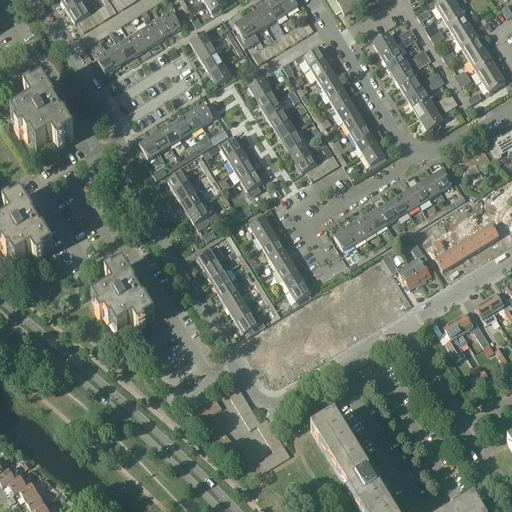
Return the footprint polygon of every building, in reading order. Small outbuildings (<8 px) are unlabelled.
[(78,0),(70,0),(61,6),(68,16),(83,7),(78,0)] [(123,10),(117,0),(111,4),(117,14),(123,10)] [(117,0),(123,10),(128,7),(124,0),(117,0)] [(225,7),(220,0),(211,0),(204,5),(211,16),(225,7)] [(292,0),(279,0),(278,1),(287,16),(298,9),(297,7),(293,1),(292,0)] [(348,0),(340,0),(335,3),(344,18),(356,11),(348,0)] [(363,0),(348,0),(356,11),(366,4),(363,0)] [(451,0),(447,0),(434,8),(441,20),(457,10),(451,0)] [(278,1),(267,8),(276,23),(287,16),(278,1)] [(108,6),(106,7),(103,9),(109,19),(115,16),(108,6)] [(83,7),(68,16),(74,27),(76,26),(82,23),(88,19),(94,29),(99,25),(92,15),(89,17),(83,7)] [(500,11),(506,21),(511,17),(511,16),(506,7),(500,11)] [(267,8),(256,14),(265,29),(276,23),(267,8)] [(109,19),(103,9),(98,12),(104,22),(109,19)] [(457,10),(441,20),(448,31),(464,21),(457,10)] [(104,22),(98,12),(92,15),(99,25),(104,22)] [(151,20),(147,13),(143,16),(147,23),(151,20)] [(417,19),(420,24),(422,23),(430,18),(427,13),(417,19)] [(256,14),(246,21),(255,36),(265,29),(256,14)] [(177,24),(175,22),(173,18),(171,15),(160,21),(170,37),(181,30),(177,24)] [(88,32),(94,29),(88,19),(82,23),(88,32)] [(246,21),(234,28),(240,36),(236,39),(244,52),(259,43),(255,36),(246,21)] [(464,21),(448,31),(454,42),(471,32),(464,21)] [(169,37),(160,22),(149,28),(158,44),(169,37)] [(82,23),(76,26),(82,36),(88,32),(82,23)] [(307,24),(301,27),(307,38),(313,34),(307,24)] [(301,27),(296,31),(302,41),(307,38),(301,27)] [(149,28),(138,35),(148,50),(158,44),(149,28)] [(434,32),(427,36),(430,41),(441,35),(437,30),(434,32)] [(296,31),(290,34),(297,44),(302,41),(296,31)] [(408,33),(397,39),(401,44),(413,37),(410,31),(408,33)] [(471,32),(454,42),(461,53),(478,43),(471,32)] [(290,34),(285,37),(291,47),(297,44),(290,34)] [(148,50),(138,35),(127,42),(137,57),(148,50)] [(441,35),(430,41),(433,46),(436,45),(444,40),(441,35)] [(203,36),(188,45),(195,57),(210,48),(203,36)] [(285,37),(279,40),(286,51),(291,47),(285,37)] [(388,37),(372,47),(379,58),(395,48),(388,37)] [(413,37),(401,44),(404,50),(415,44),(417,42),(413,37)] [(279,40),(274,44),(280,54),(281,54),(286,51),(279,40)] [(127,42),(117,48),(127,63),(137,57),(127,42)] [(478,43),(461,53),(468,63),(484,53),(478,43)] [(274,44),(269,47),(275,57),(281,54),(280,54),(274,44)] [(269,47),(263,50),(270,61),(275,57),(269,47)] [(117,48),(106,55),(116,70),(127,63),(117,48)] [(217,58),(210,48),(195,57),(202,68),(217,58)] [(395,48),(379,58),(386,69),(402,59),(395,48)] [(104,77),(105,77),(106,79),(111,75),(110,74),(116,70),(106,55),(103,50),(100,52),(99,54),(102,58),(94,62),(104,77)] [(263,50),(252,57),(258,67),(270,61),(263,50)] [(311,52),(294,62),(297,68),(304,63),(310,72),(325,63),(319,52),(313,55),(311,52)] [(443,57),(441,58),(444,63),(454,57),(451,52),(443,57)] [(421,54),(411,61),(414,66),(427,58),(424,53),(421,54)] [(484,53),(468,63),(475,74),(491,64),(484,53)] [(454,57),(444,63),(447,68),(449,67),(457,62),(454,57)] [(217,58),(202,68),(208,79),(227,67),(223,69),(217,58)] [(427,58),(414,66),(417,72),(428,65),(430,64),(427,58)] [(402,59),(386,69),(393,80),(409,70),(402,59)] [(325,63),(310,72),(317,83),(332,73),(325,63)] [(491,64),(475,74),(481,85),(498,75),(491,64)] [(233,78),(227,67),(208,79),(215,89),(233,78)] [(409,70),(393,80),(399,91),(416,81),(409,70)] [(332,73),(317,83),(323,94),(338,84),(332,73)] [(456,79),(454,80),(457,85),(467,79),(464,74),(456,79)] [(435,76),(424,83),(428,88),(440,80),(437,75),(435,76)] [(498,75),(481,85),(488,96),(505,86),(498,75)] [(300,79),(295,81),(299,88),(304,85),(300,79)] [(467,79),(457,85),(460,90),(462,89),(470,84),(467,79)] [(440,80),(428,88),(431,94),(441,87),(444,86),(440,80)] [(263,81),(248,90),(255,102),(270,92),(263,81)] [(416,81),(399,91),(406,101),(422,92),(416,81)] [(338,84),(323,94),(330,104),(345,95),(338,84)] [(25,101),(31,111),(11,124),(16,131),(22,141),(26,139),(37,156),(52,146),(56,152),(67,146),(74,141),(57,115),(56,116),(54,112),(55,111),(43,91),(25,101)] [(270,92),(255,102),(261,112),(277,103),(270,92)] [(422,92),(406,101),(413,112),(429,102),(422,92)] [(345,95),(330,104),(336,115),(351,106),(345,95)] [(470,100),(468,102),(471,107),(481,101),(477,96),(470,100)] [(448,98),(438,104),(441,110),(454,102),(450,97),(448,98)] [(429,102),(413,112),(420,123),(436,113),(429,102)] [(454,102),(441,110),(444,115),(455,109),(457,108),(454,102)] [(277,103),(261,112),(268,123),(283,114),(277,103)] [(203,129),(213,123),(213,122),(211,119),(207,113),(207,112),(208,112),(210,111),(211,110),(208,106),(207,107),(205,108),(204,107),(194,114),(203,129)] [(351,106),(336,115),(343,126),(358,116),(351,106)] [(436,113),(420,123),(426,134),(443,124),(436,113)] [(192,114),(181,121),(191,136),(202,129),(192,114)] [(283,114),(268,123),(275,134),(290,124),(283,114)] [(358,116),(343,126),(349,136),(365,127),(358,116)] [(191,136),(181,121),(171,127),(180,142),(191,136)] [(290,124),(275,134),(281,144),(296,135),(290,124)] [(171,127),(160,134),(170,149),(180,142),(171,127)] [(365,127),(349,136),(356,147),(371,138),(365,127)] [(296,135),(281,144),(288,155),(303,146),(304,145),(306,144),(302,138),(303,137),(301,132),(296,135)] [(160,134),(149,140),(159,156),(170,149),(160,134)] [(218,139),(220,143),(227,139),(225,135),(218,139)] [(511,145),(507,137),(508,137),(506,135),(491,144),(493,147),(487,151),(495,163),(507,156),(508,158),(511,155),(511,145)] [(371,138),(356,147),(363,158),(378,148),(371,138)] [(159,156),(149,140),(137,148),(147,163),(159,156)] [(228,141),(218,148),(220,151),(227,163),(242,153),(235,142),(230,145),(228,141)] [(303,146),(288,155),(294,166),(310,156),(314,153),(308,144),(303,147),(303,146)] [(378,148),(363,158),(370,169),(385,160),(378,148)] [(202,154),(199,150),(189,157),(192,161),(202,154)] [(461,175),(465,183),(470,180),(474,185),(481,181),(477,173),(489,166),(480,150),(458,163),(464,174),(461,175)] [(242,153),(227,163),(234,173),(249,164),(242,153)] [(310,156),(294,166),(301,177),(306,174),(311,171),(317,168),(310,156)] [(192,161),(189,157),(179,164),(181,168),(192,161)] [(333,158),(328,161),(334,171),(339,168),(333,158)] [(328,161),(322,164),(328,175),(334,171),(328,161)] [(249,164),(234,173),(240,184),(256,175),(249,164)] [(322,164),(317,168),(323,178),(328,175),(322,164)] [(317,168),(311,171),(318,181),(323,178),(317,168)] [(311,171),(306,174),(307,176),(311,183),(312,185),(318,181),(311,171)] [(442,173),(430,180),(440,195),(451,188),(442,173)] [(183,175),(167,184),(174,195),(189,186),(183,175)] [(256,175),(240,184),(250,200),(260,194),(257,189),(262,186),(256,175)] [(430,180),(420,187),(429,202),(440,195),(430,180)] [(221,189),(224,194),(230,190),(227,185),(221,189)] [(189,186),(174,195),(181,206),(196,197),(189,186)] [(420,187),(409,193),(418,208),(429,202),(420,187)] [(409,193),(398,200),(408,215),(418,208),(409,193)] [(196,197),(181,206),(187,217),(203,207),(207,204),(201,194),(196,197)] [(454,204),(448,208),(451,212),(457,208),(464,204),(464,203),(461,199),(454,203),(454,204)] [(398,200),(388,206),(397,222),(408,215),(398,200)] [(34,262),(51,252),(35,226),(34,226),(32,223),(33,223),(20,202),(3,212),(9,222),(0,227),(0,251),(4,249),(15,266),(30,257),(34,262)] [(511,202),(506,207),(507,209),(499,214),(511,233),(511,232),(511,202)] [(388,206),(377,213),(386,228),(397,222),(388,206)] [(203,207),(187,217),(198,234),(208,228),(209,224),(215,220),(216,217),(212,211),(209,211),(206,213),(203,207)] [(444,210),(434,216),(437,220),(446,215),(444,210)] [(377,213),(366,219),(375,235),(386,228),(377,213)] [(243,214),(238,217),(241,222),(242,223),(244,222),(247,220),(247,219),(243,214)] [(431,219),(427,221),(429,225),(437,220),(434,216),(431,219)] [(252,227),(249,229),(256,241),(271,231),(264,220),(263,221),(260,218),(250,224),(252,227)] [(466,260),(476,254),(475,254),(499,239),(486,218),(429,254),(442,275),(466,260)] [(366,219),(355,226),(365,241),(375,235),(366,219)] [(423,224),(416,228),(418,232),(425,228),(423,224)] [(355,226),(345,233),(354,248),(365,241),(355,226)] [(412,230),(405,235),(407,238),(407,239),(414,234),(412,230)] [(271,231),(256,241),(262,251),(278,242),(271,231)] [(345,233),(334,239),(343,255),(354,248),(345,233)] [(404,235),(394,241),(397,245),(407,239),(407,238),(405,235),(404,235)] [(412,239),(396,248),(398,250),(407,245),(409,249),(416,260),(415,262),(408,266),(421,287),(426,284),(425,283),(431,279),(421,265),(419,261),(424,259),(412,239)] [(278,242),(262,251),(269,262),(284,253),(278,242)] [(390,244),(383,248),(386,251),(386,252),(393,248),(390,244)] [(379,250),(373,255),(375,258),(375,259),(382,254),(379,250)] [(393,251),(381,259),(392,278),(398,274),(410,292),(415,289),(416,290),(421,287),(408,266),(402,271),(396,270),(389,259),(396,255),(393,251)] [(211,252),(196,262),(203,272),(203,273),(218,264),(218,263),(211,252)] [(284,253),(269,262),(276,273),(291,263),(284,253)] [(368,257),(362,261),(364,265),(371,261),(368,257)] [(291,263),(276,273),(282,283),(297,274),(291,263)] [(218,264),(203,273),(209,283),(210,284),(225,274),(218,264)] [(155,322),(138,295),(137,296),(135,292),(136,292),(123,271),(105,282),(112,292),(92,304),(96,311),(102,320),(103,321),(106,319),(107,319),(117,335),(118,336),(133,326),(137,333),(147,326),(148,326),(155,322)] [(225,274),(210,284),(216,294),(217,294),(232,285),(234,284),(235,282),(236,280),(231,272),(228,273),(225,274)] [(297,274),(282,283),(289,294),(304,285),(297,274)] [(363,324),(372,318),(396,303),(383,282),(326,317),(338,338),(362,323),(363,324)] [(232,285),(217,294),(223,305),(238,296),(232,285)] [(304,285),(289,294),(296,305),(299,309),(312,301),(309,297),(311,296),(304,285)] [(238,296),(223,305),(230,315),(230,316),(245,307),(244,306),(238,296)] [(503,310),(495,297),(494,297),(492,296),(489,298),(489,300),(484,303),(495,321),(493,317),(497,315),(497,313),(503,310)] [(484,303),(474,310),(485,328),(495,321),(484,303)] [(245,307),(230,316),(236,326),(237,327),(251,317),(245,307)] [(251,317),(237,327),(243,337),(245,336),(247,340),(248,341),(255,336),(265,330),(265,329),(262,325),(256,315),(251,317)] [(472,331),(473,330),(467,320),(464,316),(463,316),(452,323),(466,346),(467,346),(461,337),(472,331)] [(466,346),(452,323),(442,329),(451,344),(445,347),(455,365),(465,359),(459,351),(466,346)] [(304,334),(303,332),(265,355),(267,357),(259,362),(270,381),(280,375),(314,354),(324,348),(312,329),(304,334)] [(480,333),(474,337),(483,351),(484,350),(489,347),(480,333)] [(489,359),(494,356),(489,347),(483,351),(488,359),(489,359)] [(511,366),(508,359),(502,350),(495,355),(505,371),(511,366)] [(241,394),(237,389),(237,390),(227,396),(230,401),(241,394)] [(241,394),(230,401),(233,406),(244,400),(241,394)] [(237,411),(247,405),(244,400),(233,406),(237,411)] [(216,402),(215,401),(215,402),(210,405),(216,415),(222,412),(216,402)] [(216,415),(210,405),(195,414),(202,425),(211,419),(216,415)] [(248,407),(247,405),(237,411),(240,416),(250,410),(249,409),(248,407)] [(313,411),(317,418),(323,414),(319,407),(313,411)] [(240,416),(243,421),(253,415),(250,410),(240,416)] [(253,415),(243,421),(246,426),(256,420),(253,415)] [(214,424),(211,419),(202,425),(205,430),(214,424)] [(256,420),(246,426),(250,432),(256,428),(260,426),(256,420)] [(256,428),(260,433),(270,427),(267,422),(260,426),(256,428)] [(476,511),(474,508),(466,511),(386,511),(376,496),(383,492),(373,476),(369,479),(365,472),(362,473),(331,423),(312,434),(359,511),(476,511)] [(218,430),(214,424),(205,430),(209,436),(218,430)] [(270,427),(260,433),(263,439),(273,432),(270,427)] [(218,430),(209,436),(211,438),(213,441),(222,434),(219,430),(218,430)] [(273,432),(263,439),(266,444),(276,437),(273,432)] [(222,434),(213,441),(217,446),(225,438),(222,434)] [(266,444),(269,449),(279,442),(276,437),(266,444)] [(221,450),(229,442),(225,438),(217,446),(221,450)] [(233,447),(229,442),(221,450),(225,454),(233,447)] [(269,449),(273,456),(284,450),(279,442),(269,449)] [(233,447),(225,454),(229,459),(237,451),(233,447)] [(273,456),(268,460),(274,469),(276,468),(290,460),(284,450),(273,456)] [(237,451),(229,459),(233,463),(241,456),(237,451)] [(233,463),(237,468),(245,460),(241,456),(233,463)] [(249,465),(245,460),(237,468),(240,472),(249,465)] [(274,469),(268,460),(263,463),(269,472),(271,471),(274,469)] [(258,466),(264,475),(269,472),(263,463),(258,466)] [(30,470),(28,465),(27,464),(26,465),(22,467),(25,473),(30,470)] [(249,465),(240,472),(244,476),(253,469),(249,465)] [(253,469),(244,476),(251,483),(251,484),(264,475),(258,466),(253,469)] [(10,472),(5,475),(0,477),(0,489),(2,492),(7,489),(17,482),(16,482),(10,472)] [(22,479),(16,482),(17,482),(7,489),(13,499),(19,495),(18,495),(28,489),(32,486),(29,480),(23,481),(22,479)] [(33,486),(32,486),(28,489),(18,495),(19,495),(25,505),(40,496),(33,486)] [(36,511),(46,506),(40,496),(25,505),(28,511),(36,511)] [(15,504),(12,499),(7,502),(10,508),(15,504)]
